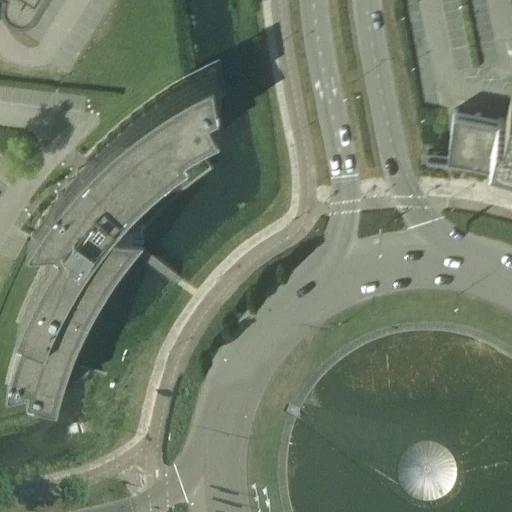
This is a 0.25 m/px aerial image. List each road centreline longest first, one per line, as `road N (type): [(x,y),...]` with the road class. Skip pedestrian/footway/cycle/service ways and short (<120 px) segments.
road 1 (secondary): [(313,0),(346,208),(316,294)]
road 2 (secondary): [(456,266),(399,180),(367,0)]
road 3 (primary): [(316,294),(263,339),(235,381),(214,459)]
road 4 (primary): [(456,266),(380,269),(316,294)]
